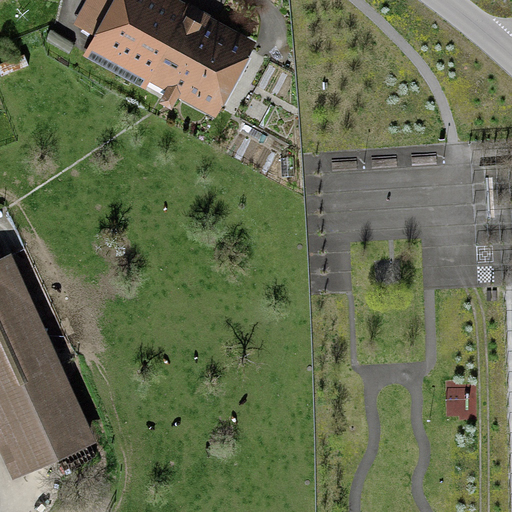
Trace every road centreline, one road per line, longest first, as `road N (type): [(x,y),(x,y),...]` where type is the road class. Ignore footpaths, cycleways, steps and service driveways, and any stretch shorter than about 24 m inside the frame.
road 1 (motorway): [(341,0),(359,228),(365,511)]
road 2 (trunk): [(484,0),(510,511)]
road 3 (motorway): [(427,511),(405,0)]
road 4 (track): [(485,511),(483,322),(471,288)]
